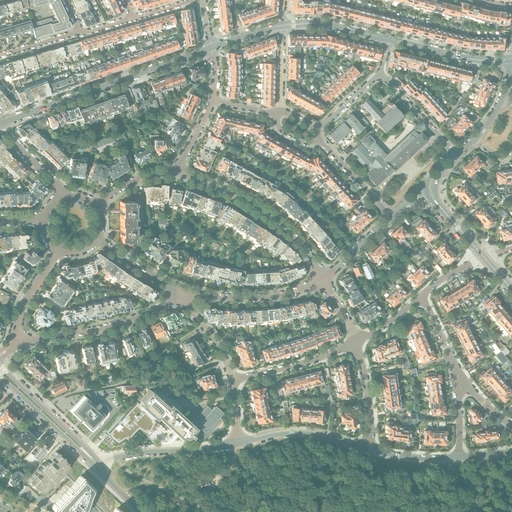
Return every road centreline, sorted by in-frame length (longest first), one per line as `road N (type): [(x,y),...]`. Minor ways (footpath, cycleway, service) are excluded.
road 1 (unknown): [(511,504),(474,482),(379,483),(375,471),(346,467),(295,481),(264,511)]
road 2 (residential): [(211,47),(0,123)]
road 3 (residential): [(323,279),(274,218),(178,171)]
road 4 (residential): [(11,344),(105,327),(181,298)]
road 5 (residential): [(323,279),(274,296),(181,298)]
road 6 (residential): [(100,468),(0,367)]
road 7 (residential): [(234,444),(116,457),(100,468)]
road 8 (residential): [(0,376),(100,468)]
road 9 (residential): [(365,449),(303,433),(234,444)]
road 10 (residential): [(231,380),(356,342)]
road 11 (residential): [(511,59),(474,59),(388,39)]
